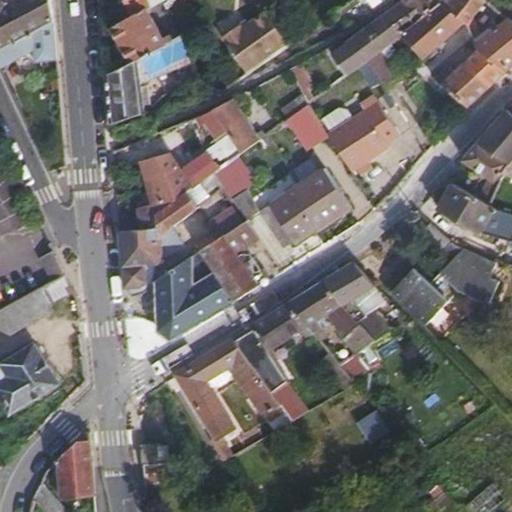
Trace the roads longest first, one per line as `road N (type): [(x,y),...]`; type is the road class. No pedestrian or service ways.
road 1 (residential): [(511,87),(382,223),(110,389)]
road 2 (secondary): [(72,0),(93,253)]
road 3 (unclassified): [(0,92),(75,254),(93,253)]
road 4 (residential): [(110,389),(39,455),(10,511)]
road 5 (secondary): [(93,253),(110,389)]
road 6 (secondary): [(110,389),(124,511)]
